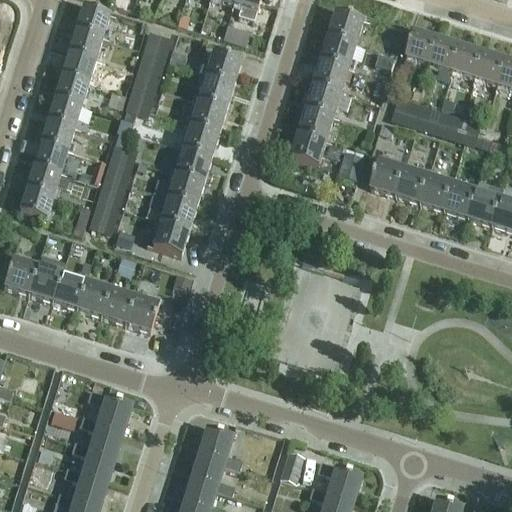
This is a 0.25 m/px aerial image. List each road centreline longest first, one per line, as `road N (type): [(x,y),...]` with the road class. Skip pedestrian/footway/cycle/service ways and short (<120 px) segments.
road 1 (residential): [(511,282),(243,199)]
road 2 (residential): [(181,390),(415,459)]
road 3 (residential): [(305,0),(243,199)]
road 4 (residential): [(243,199),(181,390)]
road 5 (residential): [(0,340),(181,390)]
road 6 (residential): [(0,150),(46,0)]
road 7 (residential): [(136,511),(181,390)]
